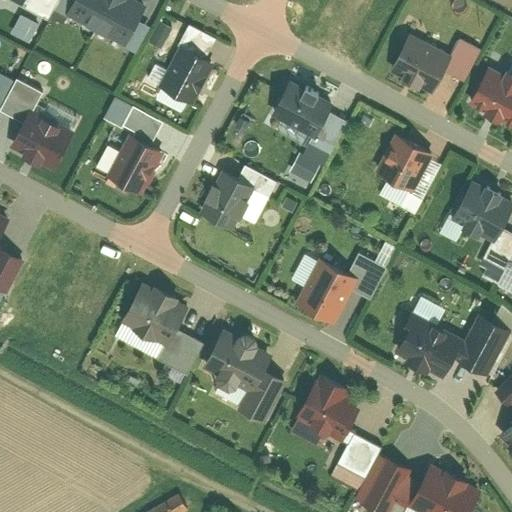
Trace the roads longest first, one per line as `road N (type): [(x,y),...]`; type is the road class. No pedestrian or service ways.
road 1 (residential): [(142,248),(462,428),(511,494)]
road 2 (track): [(0,370),(258,511)]
road 3 (residential): [(511,161),(258,29)]
road 4 (residential): [(258,29),(142,248)]
road 5 (residential): [(0,172),(142,248)]
